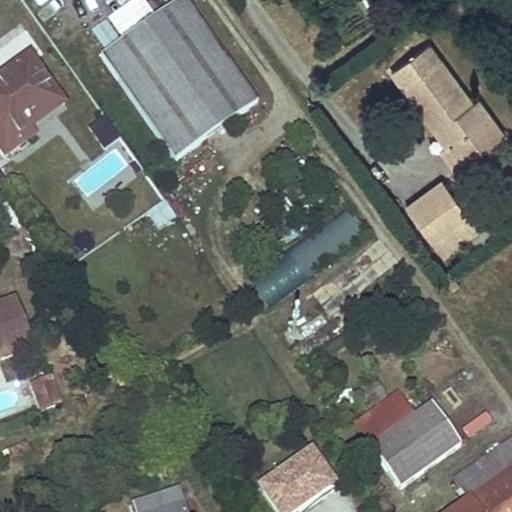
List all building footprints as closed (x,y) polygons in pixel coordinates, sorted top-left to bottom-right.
[(257,105),(183,0),(182,0),(101,58),(175,163),(257,105)] [(473,103),(430,44),(391,73),(446,147),(441,150),(456,171),(480,153),(467,135),(486,121),(473,103)] [(26,123),(59,99),(30,57),(0,77),(0,134),(5,131),(18,148),(34,136),(30,130),(26,123)] [(30,130),(65,105),(59,99),(26,123),(30,130)] [(505,135),(478,99),(473,103),(486,121),(467,135),(480,153),(505,135)] [(102,116),(88,126),(103,147),(117,136),(102,116)] [(18,148),(5,131),(0,134),(0,149),(5,157),(18,148)] [(481,232),(443,180),(406,207),(443,259),(481,232)] [(146,210),(156,228),(174,219),(163,200),(146,210)] [(0,231),(20,218),(7,201),(0,205),(0,231)] [(306,281),(363,233),(343,210),(286,258),(306,281)] [(285,256),(255,272),(271,302),(301,286),(285,256)] [(33,349),(15,300),(0,305),(0,360),(2,360),(33,349)] [(62,407),(50,377),(32,385),(43,414),(62,407)] [(384,399),(373,382),(355,393),(366,410),(384,399)] [(399,491),(461,447),(430,405),(412,419),(395,396),(353,426),(399,491)] [(511,511),(511,441),(455,481),(469,503),(455,511),(511,511)] [(324,498),(335,490),(311,454),(285,473),(275,480),(261,489),(276,511),(295,511),(313,500),(316,504),(324,498)] [(275,480),(285,473),(280,465),(270,472),(275,480)] [(187,511),(180,490),(133,505),(135,511),(187,511)]
